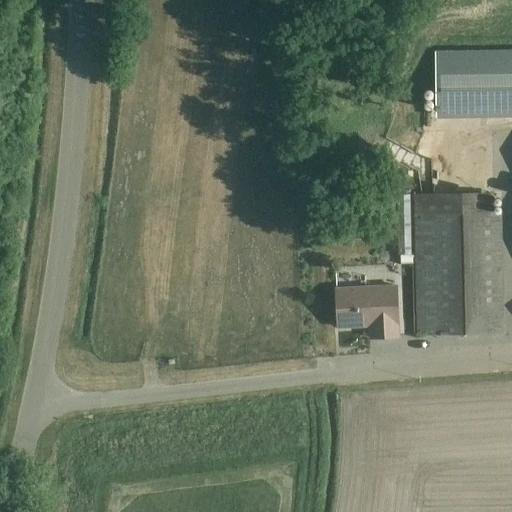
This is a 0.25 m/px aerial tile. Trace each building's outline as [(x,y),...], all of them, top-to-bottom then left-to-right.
[(511,117),(511,49),(435,51),(436,119),(511,117)] [(415,195),(415,215),(418,336),(503,334),(501,214),(498,214),(498,194),(415,195)] [(411,195),(398,195),(399,255),(401,255),(412,255),(411,195)] [(414,263),(414,255),(412,255),(401,255),(402,263),(414,263)] [(358,274),(358,265),(328,265),(328,275),(358,274)] [(338,328),(370,326),(379,326),(380,338),(399,337),(398,317),(397,286),(336,289),(338,328)]
